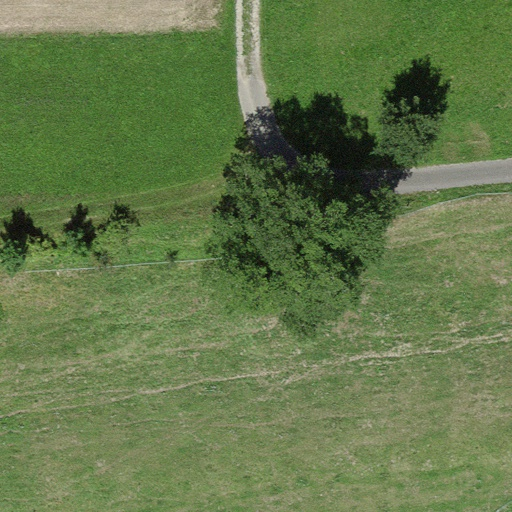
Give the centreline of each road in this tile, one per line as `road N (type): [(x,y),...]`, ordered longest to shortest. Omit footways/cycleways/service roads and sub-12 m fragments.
road 1 (track): [(511,169),(259,183),(0,219)]
road 2 (track): [(250,0),(259,183)]
